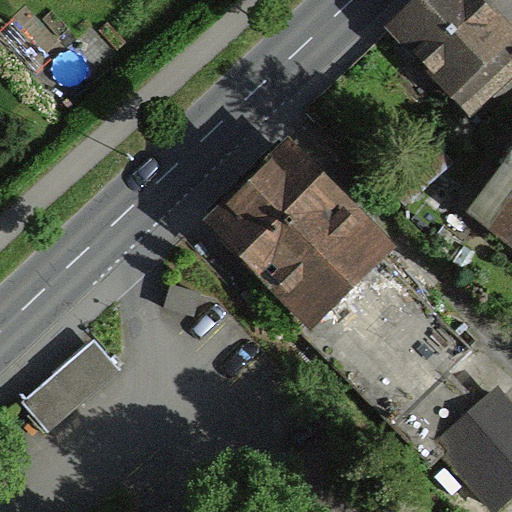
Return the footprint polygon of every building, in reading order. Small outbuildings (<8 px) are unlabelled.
[(511,28),(486,0),(424,0),(392,30),(467,113),(511,72),(511,28)] [(282,146),(207,217),(311,328),(386,257),(282,146)] [(511,238),(511,156),(472,208),(511,238)] [(121,371),(94,341),(23,403),(50,433),(121,371)] [(499,511),(511,500),(511,407),(501,395),(427,463),(472,511),(499,511)]
